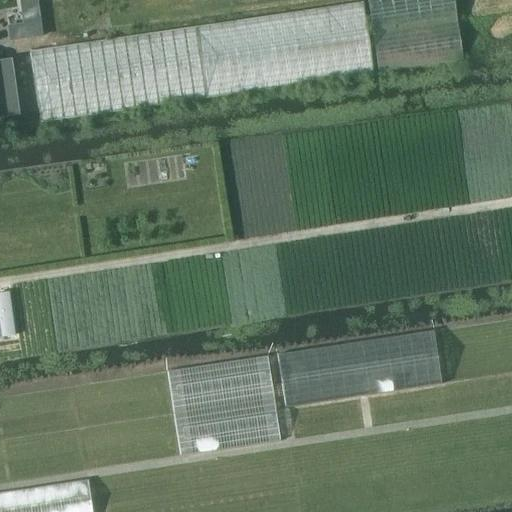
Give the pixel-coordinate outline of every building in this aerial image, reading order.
[(367,0),(379,72),(462,60),(452,0),(367,0)] [(363,2),(30,51),(40,124),(374,74),(363,2)] [(23,24),(7,26),(9,41),(25,39),(23,24)] [(9,291),(0,292),(0,329),(1,337),(15,335),(9,291)] [(434,329),(277,350),(284,405),(441,384),(434,329)] [(271,353),(170,365),(181,451),(281,440),(271,353)] [(0,511),(95,511),(90,469),(0,481),(0,511)]
